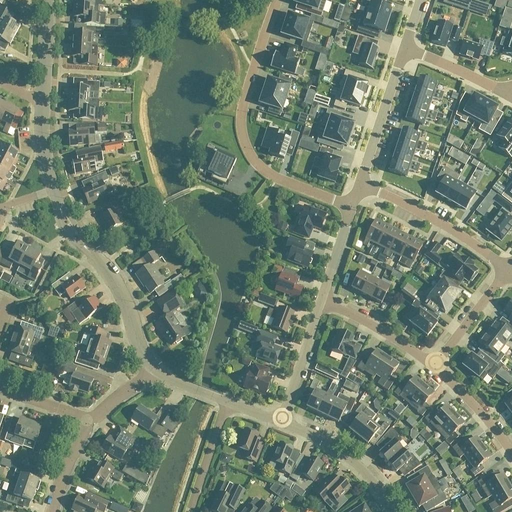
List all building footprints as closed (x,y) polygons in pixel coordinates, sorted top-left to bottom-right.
[(293,0),(293,2),(294,3),(294,4),(307,9),(305,15),(320,20),(326,2),(320,0),(293,0)] [(375,0),(366,0),(364,9),(369,10),(367,16),(387,23),(391,11),(379,7),(381,2),(375,0)] [(471,2),(468,12),(480,16),(482,9),(483,6),(471,2)] [(73,5),(72,19),(76,19),(76,26),(84,27),(85,27),(103,28),(104,15),(99,15),(97,13),(98,7),(94,7),(73,5)] [(336,22),(342,23),(345,7),(340,6),(336,22)] [(0,29),(14,37),(19,28),(10,22),(13,16),(0,8),(0,29)] [(345,14),(360,19),(361,13),(346,9),(345,14)] [(511,13),(505,11),(499,29),(509,32),(511,23),(511,21),(511,13)] [(288,15),(284,26),(309,34),(313,24),(288,15)] [(360,21),(356,32),(370,36),(371,30),(384,34),(387,23),(367,16),(365,22),(360,21)] [(323,21),(321,26),(336,31),(338,26),(323,21)] [(438,23),(431,44),(445,49),(448,40),(450,41),(450,42),(456,44),(461,31),(454,28),(454,29),(452,28),(438,23)] [(284,26),(281,36),(306,45),(309,34),(284,26)] [(72,33),(71,46),(96,47),(97,41),(102,41),(103,29),(98,29),(85,28),(85,34),(73,33),(72,33)] [(0,29),(0,42),(8,47),(14,37),(0,29)] [(357,37),(353,51),(354,51),(362,54),(360,59),(357,68),(358,68),(358,67),(373,72),(373,71),(372,71),(375,62),(375,61),(376,56),(377,57),(377,56),(379,50),(378,50),(376,49),(367,47),(369,41),(357,37)] [(464,43),(459,56),(466,58),(466,59),(471,61),(471,60),(477,62),(479,57),(482,58),(488,60),(493,45),(479,41),(477,47),(464,43)] [(71,46),(71,59),(73,59),(79,59),(78,66),(95,67),(95,65),(96,59),(96,47),(71,46)] [(274,55),(270,69),(294,77),(296,70),(299,63),(293,61),(296,50),(284,46),(280,57),(274,55)] [(314,47),(312,53),(327,58),(329,52),(314,47)] [(118,70),(127,70),(127,62),(118,61),(118,70)] [(345,72),(339,90),(363,97),(363,96),(365,96),(368,89),(366,88),(367,86),(362,84),(354,82),(356,76),(345,72)] [(267,80),(263,93),(285,100),(291,82),(279,78),(277,84),(267,80)] [(419,79),(416,90),(442,99),(443,94),(434,91),(436,85),(430,83),(419,79)] [(69,88),(69,100),(89,101),(98,102),(99,84),(87,83),(87,86),(87,89),(72,88),(69,88)] [(339,90),(333,108),(344,112),(346,105),(359,109),(360,107),(362,108),(364,100),(362,99),(363,97),(339,90)] [(416,90),(412,100),(429,106),(431,100),(441,103),(442,99),(416,90)] [(263,93),(259,105),(269,108),(267,114),(279,118),(285,100),(263,93)] [(459,104),(455,117),(460,120),(459,122),(465,125),(468,120),(474,123),(485,103),(473,96),(472,99),(467,108),(459,104)] [(69,100),(68,112),(83,113),(83,115),(80,115),(79,121),(101,122),(102,110),(98,110),(98,102),(89,101),(69,100)] [(412,100),(409,111),(435,119),(437,115),(427,112),(429,106),(412,100)] [(0,103),(0,122),(0,123),(9,105),(6,104),(5,106),(0,103)] [(485,103),(474,123),(480,126),(478,132),(483,135),(484,133),(489,136),(495,124),(491,121),(496,112),(497,109),(485,103)] [(2,133),(6,135),(10,129),(14,131),(22,116),(18,114),(18,113),(12,110),(13,107),(9,105),(0,123),(6,126),(2,133)] [(327,110),(324,120),(329,122),(326,129),(350,137),(354,125),(339,121),(341,115),(327,110)] [(409,111),(405,121),(416,125),(423,127),(425,121),(434,124),(435,119),(409,111)] [(511,119),(498,138),(504,144),(499,150),(511,159),(511,158),(511,119)] [(93,126),(81,127),(76,127),(76,133),(68,134),(69,148),(88,146),(94,146),(93,137),(94,137),(93,126)] [(319,135),(316,145),(330,149),(332,144),(346,148),(350,137),(326,129),(324,137),(319,135)] [(267,131),(261,149),(270,152),(269,156),(283,160),(287,147),(294,149),(299,136),(291,133),(288,142),(276,138),(277,134),(267,131)] [(402,131),(399,142),(425,150),(426,146),(417,143),(419,136),(413,134),(402,131)] [(399,142),(395,152),(412,157),(414,151),(424,154),(425,150),(399,142)] [(0,157),(14,165),(16,161),(14,160),(17,154),(0,145),(0,157)] [(77,161),(73,162),(75,176),(95,172),(94,164),(102,163),(100,150),(76,154),(77,161)] [(323,162),(317,179),(334,185),(337,176),(335,175),(340,162),(330,159),(332,153),(321,150),(317,161),(323,162)] [(235,170),(232,169),(235,163),(234,162),(235,159),(219,152),(215,161),(210,159),(206,168),(201,166),(197,175),(204,178),(205,175),(212,178),(210,181),(217,184),(219,180),(226,183),(229,177),(232,170),(235,171),(235,170)] [(395,152),(392,162),(418,171),(420,166),(410,163),(412,157),(395,152)] [(14,165),(0,157),(0,169),(7,173),(12,176),(14,171),(14,170),(12,169),(14,165)] [(392,162),(388,173),(399,176),(406,178),(408,172),(417,175),(418,171),(392,162)] [(443,168),(435,183),(440,186),(435,195),(446,201),(456,183),(459,178),(443,168)] [(0,182),(5,184),(6,181),(7,182),(9,181),(12,176),(7,173),(0,169),(0,182)] [(108,187),(103,189),(100,184),(107,181),(103,174),(91,180),(93,186),(81,192),(87,205),(106,197),(106,196),(111,193),(112,192),(109,187),(108,187)] [(456,183),(446,201),(456,206),(466,189),(456,183)] [(511,183),(501,198),(511,206),(511,203),(511,183)] [(466,189),(456,206),(465,212),(475,194),(466,189)] [(490,193),(475,212),(483,218),(494,203),(493,203),(496,198),(490,193)] [(130,207),(125,197),(117,202),(123,211),(130,207)] [(487,231),(486,232),(487,233),(487,232),(500,242),(500,243),(501,242),(507,234),(507,235),(507,234),(508,232),(509,232),(509,231),(511,227),(511,220),(507,217),(509,215),(510,216),(510,215),(511,212),(511,209),(502,202),(502,201),(501,201),(497,198),(497,197),(496,198),(493,203),(494,203),(498,206),(498,207),(504,211),(502,214),(502,213),(501,212),(501,213),(487,232),(487,231)] [(107,233),(121,225),(114,211),(117,210),(113,204),(99,211),(102,217),(99,219),(107,233)] [(304,208),(293,234),(308,240),(312,228),(320,231),(325,216),(304,208)] [(458,219),(455,223),(465,230),(468,226),(458,219)] [(375,221),(362,246),(363,247),(363,246),(367,248),(369,243),(377,247),(387,227),(375,221)] [(387,227),(377,247),(385,251),(382,256),(386,258),(399,233),(387,227)] [(399,233),(386,258),(390,260),(392,255),(400,259),(410,239),(399,233)] [(289,239),(285,251),(291,253),(287,262),(307,270),(313,255),(298,249),(301,244),(289,239)] [(410,239),(400,259),(408,263),(405,268),(409,270),(412,265),(422,245),(410,239)] [(5,252),(0,262),(0,265),(9,270),(12,264),(19,267),(28,250),(17,244),(11,255),(5,252)] [(433,244),(424,257),(436,267),(441,260),(435,255),(440,249),(433,244)] [(28,250),(19,267),(26,271),(22,277),(33,283),(40,271),(34,267),(40,256),(28,250)] [(163,287),(163,286),(159,280),(160,279),(151,266),(158,262),(153,254),(143,260),(148,268),(135,276),(141,285),(142,284),(150,295),(154,292),(159,299),(183,282),(180,277),(163,288),(163,287)] [(451,263),(447,268),(452,272),(449,276),(460,285),(463,280),(468,284),(469,282),(471,283),(477,275),(475,274),(477,272),(472,268),(473,267),(462,259),(461,260),(456,256),(455,258),(454,257),(450,262),(451,263)] [(417,275),(422,277),(426,270),(421,268),(417,275)] [(298,283),(300,276),(284,269),(282,274),(275,291),(290,297),(289,297),(298,301),(302,290),(294,287),(296,282),(298,283)] [(440,286),(435,291),(452,304),(459,295),(460,295),(460,294),(459,294),(450,287),(454,282),(443,273),(436,283),(440,286)] [(359,274),(351,290),(361,295),(369,279),(359,274)] [(69,300),(84,289),(75,278),(65,285),(61,280),(51,288),(58,298),(65,294),(69,300)] [(369,279),(361,295),(370,300),(379,284),(369,279)] [(379,284),(370,300),(381,306),(389,289),(379,284)] [(193,291),(201,301),(209,295),(201,285),(193,291)] [(256,287),(254,292),(262,295),(264,290),(256,287)] [(427,294),(420,304),(431,313),(436,317),(440,311),(444,314),(444,315),(445,314),(452,304),(435,291),(431,289),(427,294)] [(402,292),(398,298),(403,301),(411,307),(415,302),(407,296),(402,292)] [(190,336),(191,332),(189,329),(186,329),(180,332),(177,327),(178,326),(170,315),(182,307),(173,293),(156,304),(165,318),(155,326),(162,336),(163,335),(171,347),(184,338),(183,338),(184,337),(188,338),(190,336)] [(257,303),(275,310),(278,303),(260,296),(257,303)] [(78,326),(85,321),(102,310),(93,298),(81,307),(77,302),(66,310),(78,326)] [(409,324),(409,325),(410,325),(426,337),(426,338),(427,338),(427,337),(436,326),(437,325),(436,324),(436,325),(432,321),(435,317),(415,301),(410,308),(418,313),(409,324)] [(271,328),(271,329),(286,335),(293,315),(278,309),(277,314),(269,311),(266,318),(274,321),(271,328)] [(490,331),(488,334),(504,347),(509,340),(511,342),(511,327),(507,332),(496,323),(495,324),(493,324),(489,329),(490,331)] [(13,335),(11,340),(29,347),(31,340),(38,342),(42,331),(31,327),(29,333),(16,329),(14,336),(13,335)] [(90,338),(87,349),(106,356),(110,344),(104,342),(106,335),(88,329),(86,336),(90,338)] [(353,339),(339,332),(336,339),(334,338),(331,345),(333,345),(330,351),(344,358),(345,356),(354,360),(360,348),(353,345),(353,347),(350,345),(353,339)] [(260,346),(255,358),(275,366),(281,351),(273,348),(276,339),(260,333),(256,344),(260,346)] [(483,337),(479,342),(480,344),(479,345),(490,354),(487,359),(497,367),(504,357),(499,353),(504,347),(488,334),(486,337),(483,337)] [(36,349),(29,347),(11,340),(9,346),(10,346),(8,353),(11,354),(20,358),(18,365),(29,369),(33,356),(36,349)] [(102,367),(106,356),(87,349),(84,356),(78,353),(74,365),(88,370),(90,365),(92,364),(102,367)] [(363,373),(373,379),(387,359),(383,356),(383,355),(378,352),(377,353),(376,352),(368,363),(363,360),(357,370),(362,374),(363,373)] [(465,364),(462,368),(482,383),(487,377),(492,381),(501,370),(497,367),(487,359),(482,365),(471,356),(470,358),(468,356),(464,362),(465,364)] [(389,379),(398,366),(396,365),(397,364),(391,360),(391,361),(387,359),(373,379),(373,380),(376,376),(381,379),(377,386),(387,393),(394,383),(389,379)] [(63,365),(61,373),(66,374),(62,386),(69,388),(69,389),(70,389),(69,391),(76,393),(77,391),(87,395),(92,381),(74,374),(76,369),(63,365)] [(264,397),(270,381),(265,379),(268,371),(254,366),(251,373),(249,373),(243,389),(264,397)] [(327,371),(324,376),(335,381),(338,377),(329,372),(327,371)] [(347,382),(361,390),(365,383),(351,375),(347,382)] [(399,398),(408,406),(424,387),(414,379),(406,389),(401,386),(394,395),(398,399),(399,398)] [(313,382),(307,394),(312,397),(306,409),(317,414),(325,397),(315,392),(319,384),(313,382)] [(433,395),(424,387),(408,406),(417,413),(416,414),(421,418),(429,409),(424,405),(433,395)] [(335,402),(331,400),(334,395),(328,392),(325,397),(317,414),(327,419),(335,402)] [(338,424),(344,412),(349,414),(355,402),(350,399),(349,401),(338,395),(335,402),(327,419),(338,424)] [(349,431),(358,438),(370,423),(375,417),(368,412),(366,410),(361,406),(353,416),(352,417),(357,421),(350,430),(349,431)] [(437,433),(455,416),(447,408),(437,417),(433,412),(424,421),(428,425),(429,425),(437,433)] [(160,422),(156,420),(140,409),(132,421),(152,434),(158,425),(164,430),(172,418),(166,414),(160,422)] [(396,422),(400,418),(395,414),(391,418),(396,422)] [(445,442),(449,447),(458,439),(454,434),(463,425),(455,416),(437,433),(445,442)] [(22,448),(25,441),(30,424),(20,421),(16,432),(8,429),(4,442),(22,448)] [(384,424),(379,431),(370,423),(358,438),(367,446),(375,435),(380,439),(389,428),(384,424)] [(38,456),(44,441),(37,439),(41,428),(30,424),(25,441),(35,445),(32,454),(38,456)] [(389,447),(379,455),(387,465),(402,451),(397,446),(401,443),(401,441),(391,430),(382,439),(389,447)] [(120,462),(130,446),(131,447),(135,441),(120,431),(114,441),(109,439),(102,451),(120,462)] [(244,459),(255,464),(262,444),(256,441),(258,436),(245,431),(238,449),(246,453),(244,459)] [(461,443),(452,450),(459,460),(464,456),(467,461),(483,449),(475,439),(465,447),(461,443)] [(277,472),(288,476),(293,465),(287,463),(292,450),(279,445),(272,463),(280,466),(277,472)] [(483,449),(467,461),(474,470),(470,473),(474,478),(483,471),(480,466),(490,458),(483,449)] [(402,451),(387,465),(395,474),(404,466),(411,473),(421,466),(411,456),(409,455),(407,457),(402,451)] [(303,471),(298,468),(291,480),(296,483),(301,476),(312,483),(322,466),(310,459),(303,471)] [(446,461),(438,465),(443,477),(452,474),(446,461)] [(38,482),(21,476),(22,472),(24,467),(12,463),(10,469),(16,470),(11,485),(17,487),(35,493),(35,492),(37,492),(40,484),(38,483),(38,482)] [(96,470),(92,468),(85,480),(102,490),(109,478),(119,483),(123,477),(99,464),(96,470)] [(127,466),(122,474),(143,486),(147,479),(127,466)] [(255,470),(248,468),(246,474),(253,476),(255,470)] [(406,488),(412,499),(436,484),(427,468),(414,476),(417,481),(406,488)] [(330,497),(336,503),(350,489),(340,479),(338,482),(332,476),(315,494),(324,503),(330,497)] [(503,477),(502,476),(490,483),(487,478),(477,484),(480,489),(481,489),(487,500),(492,497),(509,487),(506,483),(507,483),(504,477),(503,477)] [(466,494),(464,490),(455,494),(449,479),(442,482),(450,501),(466,494)] [(293,485),(287,482),(284,489),(290,492),(293,485)] [(253,492),(262,497),(263,494),(269,497),(273,490),(258,483),(253,492)] [(466,487),(469,493),(477,489),(474,483),(466,487)] [(434,509),(446,502),(436,484),(412,499),(418,509),(430,502),(434,509)] [(35,493),(17,487),(11,485),(5,503),(16,507),(19,499),(31,503),(35,493)] [(225,497),(219,494),(210,511),(225,511),(227,509),(233,511),(234,511),(244,493),(230,486),(225,497)] [(282,501),(284,498),(288,493),(279,487),(273,494),(282,501)] [(511,490),(511,491),(509,487),(492,497),(495,503),(488,507),(491,511),(504,511),(507,510),(504,505),(511,500),(511,490)] [(288,493),(284,498),(288,501),(291,501),(295,496),(289,492),(288,493)] [(472,497),(477,505),(484,501),(479,493),(472,497)] [(78,497),(71,511),(104,511),(108,505),(88,495),(85,501),(78,497)] [(468,498),(462,501),(467,511),(473,508),(468,498)] [(269,511),(271,511),(260,503),(254,511),(248,507),(244,511),(269,511)]
